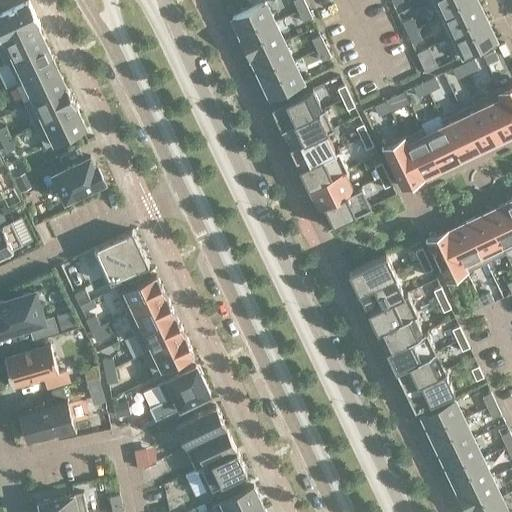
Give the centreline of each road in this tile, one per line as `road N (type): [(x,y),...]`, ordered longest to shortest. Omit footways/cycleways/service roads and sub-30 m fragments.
road 1 (tertiary): [(397,511),(161,19),(159,0)]
road 2 (tertiary): [(184,183),(340,511)]
road 3 (tertiary): [(82,0),(116,44),(184,183)]
road 4 (residential): [(0,276),(145,203)]
